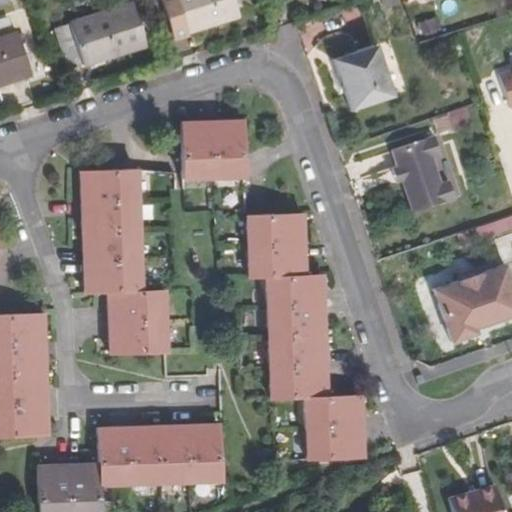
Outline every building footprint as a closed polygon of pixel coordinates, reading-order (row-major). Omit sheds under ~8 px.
[(233,0),(157,0),(169,36),(238,14),(233,0)] [(66,70),(143,45),(131,5),(53,30),(66,70)] [(0,82),(28,74),(16,35),(0,39),(0,82)] [(402,93),(385,43),(342,58),(359,108),(402,93)] [(511,70),(498,75),(510,109),(511,107),(511,70)] [(432,122),(437,137),(443,135),(467,127),(462,112),(432,122)] [(241,120),(179,122),(181,178),(242,176),(241,120)] [(407,165),(411,180),(421,211),(463,198),(458,180),(449,182),(440,155),(449,152),(443,135),(401,148),(407,165)] [(411,180),(407,165),(401,167),(405,181),(411,180)] [(138,288),(134,167),(77,168),(80,289),(104,289),(107,351),(163,349),(161,287),(138,288)] [(299,213),(243,215),(245,276),(262,276),(266,398),(297,399),(298,460),(355,458),(355,397),(321,397),(318,275),(301,275),(299,213)] [(486,238),(511,230),(511,216),(482,224),(486,238)] [(511,263),(511,235),(494,242),(503,267),(511,263)] [(511,316),(511,294),(503,267),(479,276),(472,273),(460,278),(457,284),(432,293),(450,344),(474,335),(471,328),(483,324),(484,326),(511,316)] [(0,312),(0,434),(46,433),(42,311),(0,312)] [(97,461),(34,464),(36,511),(98,511),(98,484),(220,479),(218,422),(96,427),(97,461)] [(473,498),(499,490),(497,483),(471,491),(473,498)] [(473,498),(471,491),(451,497),(455,511),(505,511),(499,490),(473,498)]
